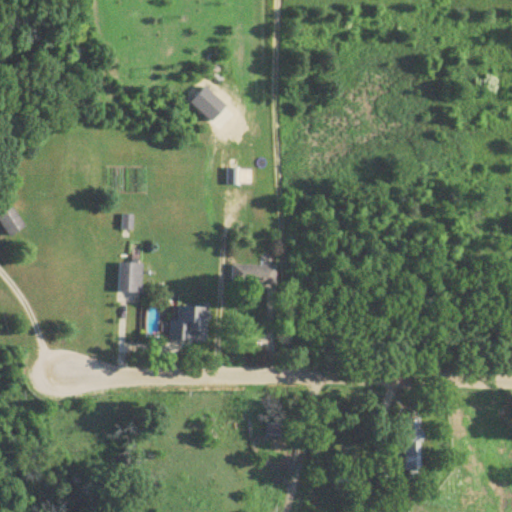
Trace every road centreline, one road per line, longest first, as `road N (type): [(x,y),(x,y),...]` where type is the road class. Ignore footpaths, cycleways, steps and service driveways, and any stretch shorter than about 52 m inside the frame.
road 1 (residential): [(511,381),(56,371)]
road 2 (residential): [(275,511),(287,493),(315,377)]
